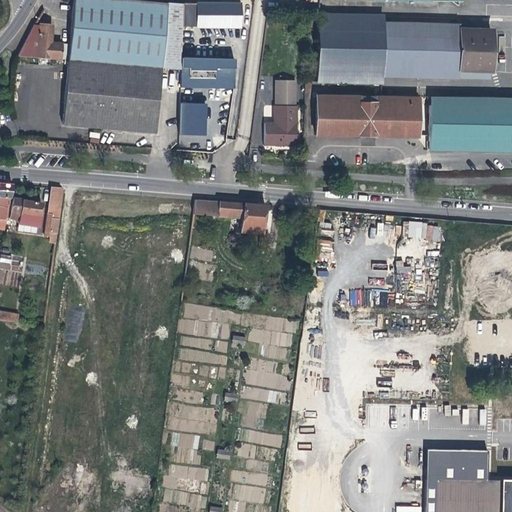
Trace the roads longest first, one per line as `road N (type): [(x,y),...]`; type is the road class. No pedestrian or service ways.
road 1 (residential): [(0,171),(511,215)]
road 2 (track): [(25,511),(70,177)]
